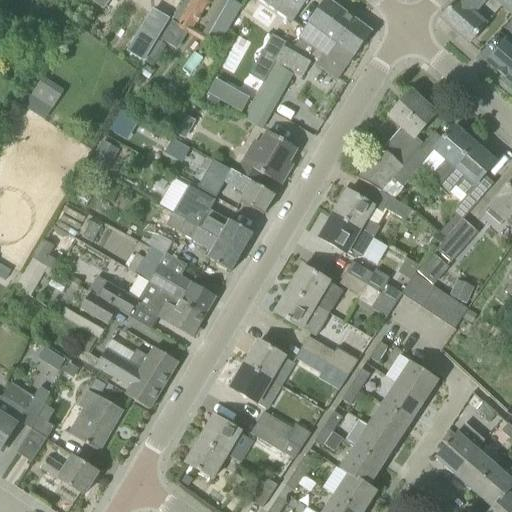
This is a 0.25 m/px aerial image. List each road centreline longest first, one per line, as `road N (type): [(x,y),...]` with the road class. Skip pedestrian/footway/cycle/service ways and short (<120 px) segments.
road 1 (residential): [(132,486),(408,29)]
road 2 (residential): [(434,511),(422,465),(460,406),(407,332)]
road 3 (tertiary): [(511,123),(408,29)]
